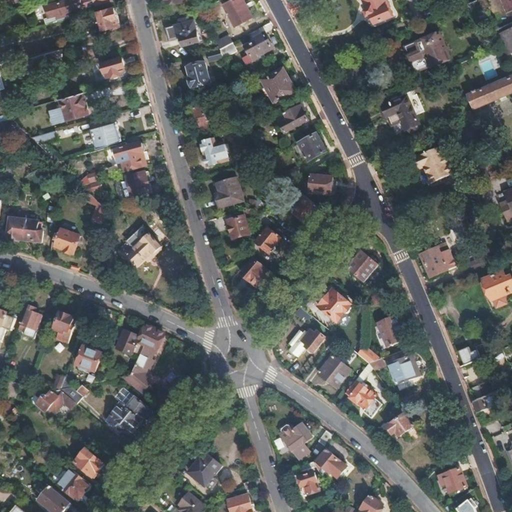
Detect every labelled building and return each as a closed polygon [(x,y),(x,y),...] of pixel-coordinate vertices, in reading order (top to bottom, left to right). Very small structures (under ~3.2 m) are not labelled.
[(253,16),(243,0),(231,0),(224,4),(236,25),(253,16)] [(294,11),(320,0),(296,0),(290,3),(294,11)] [(364,0),(368,6),(366,8),(366,9),(368,12),(370,12),(371,12),(375,21),(392,14),(388,6),(389,5),(387,0),(364,0)] [(489,18),(481,0),(473,0),(467,3),(475,24),(489,18)] [(115,7),(99,12),(104,29),(120,24),(115,7)] [(75,17),(72,9),(57,13),(60,21),(75,17)] [(199,41),(194,21),(190,22),(189,18),(184,19),(185,23),(172,26),(175,38),(183,36),(185,45),(199,41)] [(511,29),(503,33),(511,53),(511,52),(511,29)] [(274,48),(266,32),(256,38),(257,41),(247,46),(251,55),(253,58),(254,60),(255,61),(261,57),(260,56),(274,48)] [(449,58),(438,32),(405,47),(411,61),(416,71),(431,65),(431,66),(449,58)] [(22,41),(20,33),(0,39),(3,47),(22,41)] [(503,33),(497,35),(506,55),(511,53),(503,33)] [(221,51),(234,44),(230,36),(218,43),(221,51)] [(224,59),(238,52),(234,44),(221,51),(221,52),(224,59)] [(65,58),(62,49),(29,58),(32,67),(65,58)] [(224,59),(221,52),(209,55),(211,63),(224,59)] [(253,58),(251,55),(243,59),(246,65),(254,60),(253,58)] [(123,57),(103,63),(106,71),(108,71),(109,76),(126,71),(124,66),(125,65),(123,57)] [(8,64),(0,66),(0,73),(10,71),(8,64)] [(193,89),(212,83),(207,64),(190,68),(192,78),(191,79),(193,89)] [(297,91),(285,70),(265,81),(277,102),(297,91)] [(474,109),(511,92),(511,75),(468,95),(474,109)] [(9,114),(0,84),(0,105),(3,116),(9,114)] [(241,103),(238,95),(236,90),(228,92),(234,107),(241,103)] [(90,113),(84,92),(60,99),(63,107),(67,120),(90,113)] [(420,123),(407,95),(385,105),(384,107),(382,109),(381,112),(384,117),(385,118),(386,118),(388,117),(393,126),(401,122),(405,130),(407,129),(409,132),(410,133),(412,133),(417,131),(418,129),(418,126),(418,125),(420,123)] [(307,111),(303,104),(298,107),(302,114),(305,112),(307,111)] [(207,106),(195,108),(200,130),(210,128),(208,119),(210,118),(207,106)] [(67,120),(63,107),(51,110),(52,116),(51,119),(52,121),(54,122),(54,124),(67,120)] [(288,134),(310,121),(305,112),(302,114),(298,107),(286,114),(287,115),(279,119),(288,134)] [(266,118),(262,111),(247,118),(251,127),(266,118)] [(118,121),(94,128),(99,146),(123,140),(118,121)] [(48,141),(46,134),(33,138),(37,142),(41,141),(42,143),(48,141)] [(319,135),(301,145),(310,161),(328,151),(319,135)] [(216,140),(204,143),(205,150),(204,150),(206,156),(208,156),(210,165),(230,161),(226,144),(217,146),(216,140)] [(143,143),(116,150),(121,166),(126,165),(127,171),(149,165),(143,143)] [(441,147),(414,159),(419,170),(424,168),(431,184),(453,174),(441,147)] [(264,163),(261,154),(248,158),(250,167),(264,163)] [(64,168),(52,156),(48,159),(61,171),(64,172),(64,168)] [(274,164),(271,159),(264,163),(270,167),(274,164)] [(12,177),(14,168),(7,166),(6,173),(6,176),(12,177)] [(302,176),(298,168),(286,174),(291,182),(302,176)] [(138,179),(131,181),(135,198),(153,192),(150,181),(154,180),(151,171),(137,175),(138,179)] [(130,179),(128,173),(118,176),(120,182),(130,179)] [(334,178),(313,176),(311,194),(332,197),(332,195),(333,181),(334,178)] [(221,209),(245,202),(239,179),(219,185),(221,193),(217,195),(221,209)] [(128,181),(123,183),(127,197),(132,196),(128,181)] [(271,209),(259,199),(257,209),(261,212),(263,214),(265,216),(271,209)] [(311,219),(320,208),(308,199),(299,209),(311,219)] [(105,224),(107,210),(101,204),(98,223),(105,224)] [(56,223),(57,211),(50,210),(48,221),(56,223)] [(263,214),(261,212),(259,221),(267,227),(272,221),(265,216),(263,214)] [(252,235),(247,217),(230,221),(235,240),(252,235)] [(41,231),(42,223),(11,220),(8,235),(13,235),(13,239),(42,243),(44,232),(41,231)] [(162,246),(143,224),(134,232),(141,240),(126,253),(136,265),(151,252),(153,254),(155,252),(156,253),(161,249),(160,248),(162,246)] [(81,236),(61,229),(55,246),(65,249),(65,251),(74,254),(81,236)] [(281,239),(269,229),(257,244),(269,254),(281,239)] [(457,266),(446,242),(438,246),(439,249),(422,256),(431,278),(450,270),(449,269),(457,266)] [(487,264),(478,244),(469,248),(474,259),(469,261),(472,270),(487,264)] [(378,264),(362,252),(349,269),(365,282),(378,264)] [(97,278),(100,262),(91,261),(89,275),(97,278)] [(269,274),(254,261),(242,276),(257,289),(269,274)] [(511,291),(511,280),(511,281),(510,276),(511,275),(511,271),(510,268),(482,280),(491,300),(493,300),(496,307),(505,303),(503,296),(511,291)] [(404,296),(401,288),(388,293),(391,301),(404,296)] [(350,307),(352,305),(333,289),(325,299),(323,300),(320,303),(321,305),(319,307),(338,322),(344,313),(349,312),(351,309),(350,307)] [(37,310),(29,307),(20,331),(26,333),(25,336),(35,341),(44,317),(35,314),(37,310)] [(311,315),(300,307),(294,313),(305,322),(311,315)] [(0,340),(3,341),(8,329),(12,331),(17,319),(8,316),(9,314),(0,310),(0,340)] [(75,317),(62,312),(56,330),(60,331),(57,339),(70,343),(78,322),(73,320),(75,317)] [(405,340),(396,317),(379,323),(387,346),(405,340)] [(142,352),(155,328),(152,327),(147,325),(140,337),(126,331),(118,348),(132,355),(135,349),(142,352)] [(314,353),(325,337),(318,331),(317,332),(310,327),(301,340),(307,345),(306,347),(314,353)] [(147,377),(155,362),(151,358),(165,333),(161,332),(155,328),(142,352),(130,375),(121,377),(141,394),(152,381),(147,377)] [(345,343),(336,335),(327,348),(332,352),(338,345),(341,348),(345,343)] [(465,366),(488,356),(483,344),(476,348),(477,351),(471,353),(469,347),(459,352),(465,366)] [(103,352),(85,346),(77,364),(95,371),(103,352)] [(380,358),(365,346),(358,354),(369,362),(380,358)] [(351,369),(334,355),(320,373),(336,387),(351,369)] [(413,355),(390,363),(398,384),(421,375),(413,355)] [(385,401),(377,395),(380,392),(373,386),(374,385),(367,379),(365,382),(362,380),(364,377),(366,378),(368,375),(362,371),(356,380),(346,392),(352,396),(351,398),(358,403),(360,399),(368,406),(366,408),(374,415),(385,401)] [(71,387),(75,377),(67,373),(65,378),(61,390),(71,387)] [(61,389),(65,378),(59,376),(55,387),(61,389)] [(503,390),(498,377),(479,385),(480,388),(485,386),(489,396),(497,392),(503,390)] [(15,398),(20,385),(8,381),(6,386),(1,385),(0,387),(0,400),(3,401),(4,398),(9,399),(10,397),(15,398)] [(79,405),(89,393),(80,385),(71,387),(61,390),(60,390),(77,404),(79,405)] [(477,412),(501,402),(497,392),(489,396),(485,386),(480,388),(484,398),(473,402),(477,412)] [(50,410),(55,414),(63,405),(71,411),(77,404),(60,390),(54,391),(48,398),(46,397),(41,402),(36,398),(32,402),(47,414),(50,410)] [(143,414),(146,410),(146,406),(135,398),(126,409),(115,400),(101,417),(111,425),(115,420),(125,427),(137,414),(139,416),(141,414),(143,414)] [(169,409),(157,400),(152,405),(164,414),(169,409)] [(400,435),(413,426),(401,408),(392,414),(396,419),(387,425),(393,433),(397,431),(400,435)] [(293,452),(312,438),(303,425),(294,431),(292,428),(290,429),(289,427),(286,427),(283,429),(282,431),(284,434),(281,435),(293,452)] [(329,443),(334,435),(327,430),(319,441),(326,447),(329,443)] [(341,463),(342,461),(329,448),(316,463),(318,466),(323,475),(328,470),(332,473),(336,468),(339,471),(342,471),(345,468),(345,466),(341,463)] [(103,465),(86,451),(75,465),(92,478),(103,465)] [(206,486),(223,466),(208,454),(202,462),(201,460),(189,473),(206,486)] [(126,469),(114,459),(108,465),(120,475),(126,469)] [(318,466),(316,463),(315,461),(301,466),(303,471),(318,466)] [(460,467),(439,475),(442,485),(447,483),(450,492),(467,486),(460,467)] [(78,503),(91,486),(87,483),(71,470),(58,486),(78,503)] [(320,490),(315,473),(300,478),(305,496),(320,490)] [(262,487),(260,478),(246,482),(249,491),(254,490),(262,487)] [(65,511),(71,505),(50,489),(38,502),(50,511),(65,511)] [(376,511),(385,501),(372,492),(367,499),(360,509),(363,511),(362,511),(376,511)] [(201,511),(205,507),(189,495),(180,505),(185,510),(183,511),(201,511)] [(235,499),(229,501),(232,511),(253,511),(248,495),(239,498),(238,496),(234,497),(235,499)] [(477,511),(476,508),(469,500),(458,508),(461,511),(477,511)]
